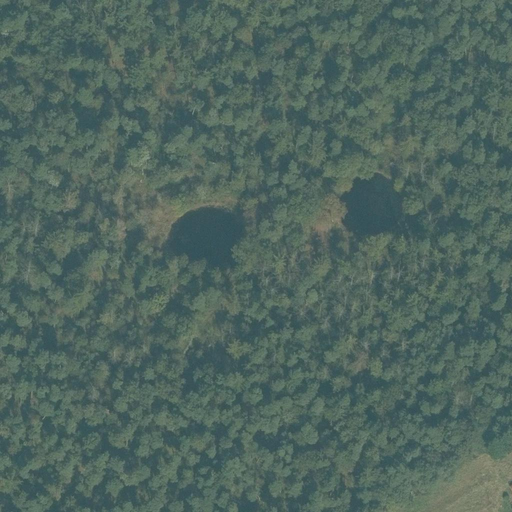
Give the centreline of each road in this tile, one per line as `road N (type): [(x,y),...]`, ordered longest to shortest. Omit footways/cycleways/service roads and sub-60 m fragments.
road 1 (track): [(412,82),(199,336)]
road 2 (track): [(511,247),(359,0)]
road 3 (track): [(0,157),(199,336)]
road 4 (track): [(165,379),(236,400),(305,437),(355,511)]
road 5 (track): [(165,379),(53,511)]
